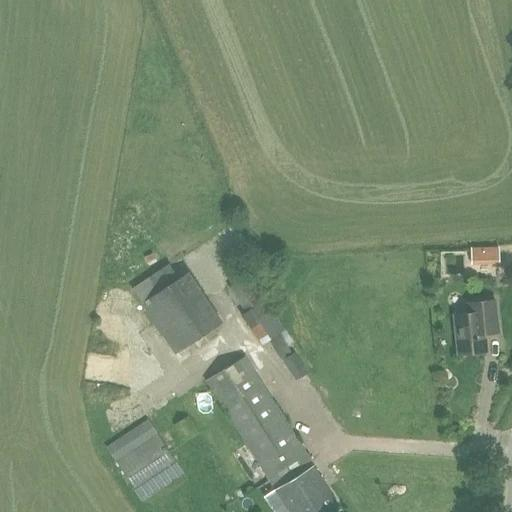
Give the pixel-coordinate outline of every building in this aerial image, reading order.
[(219,240),(224,250),(243,240),(238,230),(219,240)] [(503,248),(474,248),(474,263),(503,262),(503,248)] [(131,288),(175,352),(222,321),(188,270),(180,276),(170,262),(131,288)] [(484,326),(498,324),(496,299),(468,302),(470,313),(455,314),(459,354),(487,351),(484,326)] [(138,301),(129,307),(145,331),(154,325),(138,301)] [(207,380),(290,511),(336,511),(341,509),(244,357),(207,380)] [(136,491),(177,463),(148,419),(106,447),(116,462),(117,462),(136,491)]
